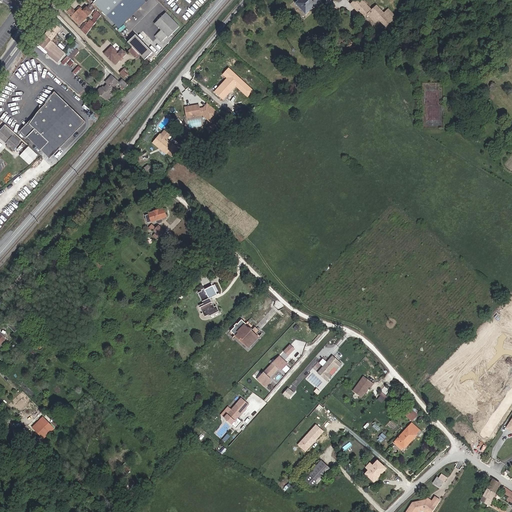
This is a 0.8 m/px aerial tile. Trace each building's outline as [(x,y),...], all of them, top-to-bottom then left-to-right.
[(96,0),(94,3),(120,29),(146,2),(144,0),(96,0)] [(299,0),(296,3),(306,14),(320,1),(319,0),(299,0)] [(377,6),(371,11),(366,5),(367,3),(364,1),(362,0),(361,0),(355,0),(351,4),(362,17),(366,13),(375,22),(378,18),(385,26),(391,21),(377,6)] [(92,12),(95,9),(90,4),(87,7),(92,12)] [(72,17),(80,24),(92,12),(87,7),(84,11),(80,8),(79,9),(77,12),(76,10),(71,6),(67,10),(73,16),(72,17)] [(0,27),(10,15),(3,9),(0,13),(0,27)] [(96,21),(101,15),(97,10),(93,14),(94,15),(92,18),(96,21)] [(166,13),(155,24),(161,30),(156,35),(162,41),(167,36),(169,37),(180,27),(166,13)] [(86,35),(94,24),(90,21),(89,22),(87,23),(82,30),(86,35)] [(50,30),(56,34),(60,29),(55,24),(50,30)] [(66,53),(45,35),(38,44),(47,51),(49,52),(48,54),(58,62),(66,53)] [(153,53),(136,35),(128,43),(132,47),(141,56),(142,57),(146,60),(153,53)] [(122,50),(119,53),(112,46),(104,54),(115,64),(121,59),(123,57),(126,54),(122,50)] [(137,59),(141,56),(132,47),(128,51),(137,59)] [(69,57),(71,59),(79,51),(76,49),(69,57)] [(65,66),(67,63),(71,59),(69,57),(68,55),(61,63),(65,66)] [(75,76),(77,74),(82,68),(78,65),(72,73),(75,76)] [(128,75),(125,72),(127,69),(125,68),(120,73),(124,77),(126,75),(127,76),(128,75)] [(214,93),(223,100),(241,80),(228,68),(222,75),(227,79),(214,93)] [(118,82),(112,76),(106,82),(108,84),(104,88),(102,90),(101,89),(100,88),(97,92),(109,103),(110,102),(107,99),(116,91),(114,89),(115,88),(114,87),(118,82)] [(123,90),(128,85),(122,79),(119,82),(122,85),(120,88),(123,90)] [(32,132),(27,137),(40,149),(43,148),(49,142),(58,151),(85,123),(54,93),(45,105),(37,114),(29,124),(31,125),(28,128),(32,132)] [(198,105),(184,108),(187,118),(200,116),(203,115),(211,122),(218,113),(207,104),(203,108),(199,109),(198,105)] [(22,139),(5,124),(0,130),(0,138),(8,146),(10,147),(14,151),(20,143),(19,143),(22,139)] [(27,137),(32,132),(28,128),(31,125),(29,124),(21,132),(27,137)] [(170,135),(164,131),(161,135),(160,134),(153,143),(159,148),(160,147),(167,153),(171,157),(172,156),(177,150),(178,149),(166,140),(170,135)] [(43,148),(40,149),(50,159),(58,151),(49,142),(43,148)] [(29,165),(38,155),(29,147),(20,157),(29,165)] [(151,176),(155,173),(146,164),(142,168),(151,176)] [(151,222),(167,217),(164,209),(159,211),(159,210),(154,212),(149,214),(145,216),(147,223),(151,222)] [(153,236),(157,240),(165,231),(159,225),(156,228),(152,225),(149,228),(153,231),(154,231),(155,233),(153,236)] [(97,271),(104,265),(94,254),(90,257),(86,253),(82,256),(97,271)] [(216,306),(214,307),(212,302),(210,303),(208,300),(218,294),(213,286),(205,290),(204,289),(201,290),(202,291),(198,293),(203,304),(199,306),(205,317),(208,315),(208,317),(219,311),(216,306)] [(15,332),(20,328),(15,323),(20,318),(18,315),(13,321),(12,320),(7,325),(15,332)] [(253,327),(251,330),(246,325),(248,323),(246,321),(244,324),(240,320),(237,323),(242,327),(240,328),(242,330),(243,329),(245,331),(246,329),(256,339),(258,336),(256,333),(258,331),(253,327)] [(250,345),(256,339),(246,329),(245,331),(243,329),(242,330),(240,328),(242,327),(237,323),(236,324),(235,324),(232,326),(233,327),(231,330),(235,334),(236,333),(237,334),(235,337),(238,340),(241,337),(250,345)] [(247,348),(250,345),(241,337),(238,340),(247,348)] [(290,355),(296,349),(292,345),(286,351),(290,355)] [(282,370),(289,364),(281,356),(259,379),(267,386),(273,380),(270,378),(279,368),(282,370)] [(329,373),(334,366),(338,369),(342,364),(335,358),(332,361),(330,359),(318,373),(328,381),(332,376),(329,373)] [(363,378),(352,393),(360,399),(369,389),(370,390),(373,386),(363,378)] [(288,387),(282,394),(289,399),(294,392),(288,387)] [(238,418),(250,404),(243,398),(229,414),(236,420),(233,424),(237,428),(243,422),(238,418)] [(412,421),(417,415),(410,408),(404,414),(412,421)] [(41,441),(57,425),(46,415),(33,428),(28,422),(25,425),(41,441)] [(396,441),(404,448),(417,435),(416,434),(420,430),(412,423),(396,441)] [(306,452),(324,431),(316,424),(297,444),(306,452)] [(41,441),(25,425),(24,426),(41,442),(41,441)] [(304,479),(314,488),(331,469),(321,460),(304,479)] [(366,474),(374,481),(386,469),(377,461),(373,466),(370,464),(367,468),(370,470),(366,474)] [(439,488),(443,481),(439,478),(436,476),(431,484),(439,488)] [(488,488),(496,493),(500,484),(493,479),(488,488)] [(511,492),(504,487),(502,489),(503,490),(502,491),(510,497),(508,500),(511,503),(511,502),(511,492)] [(481,500),(489,505),(494,496),(486,491),(481,500)] [(428,511),(433,511),(441,500),(436,497),(433,503),(432,502),(430,503),(427,501),(427,502),(413,504),(408,511),(423,511),(426,511),(428,511),(429,511),(428,511)]
